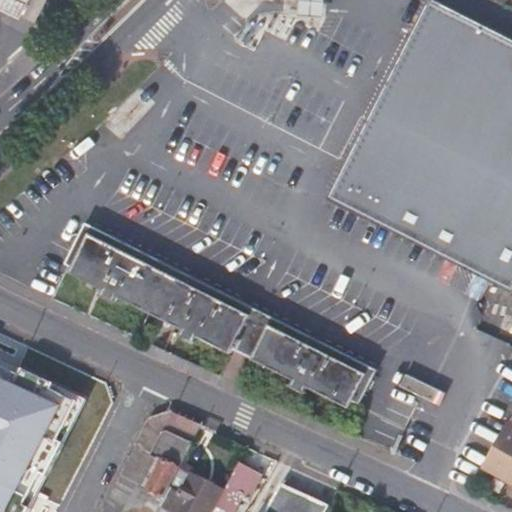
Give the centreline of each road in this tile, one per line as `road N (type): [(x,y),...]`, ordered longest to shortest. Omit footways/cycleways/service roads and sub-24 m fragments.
road 1 (residential): [(150,373),(451,511)]
road 2 (residential): [(0,301),(150,373)]
road 3 (secondary): [(31,101),(61,89),(158,0)]
road 4 (residential): [(79,511),(150,373)]
road 5 (secondary): [(116,0),(42,69),(31,101)]
